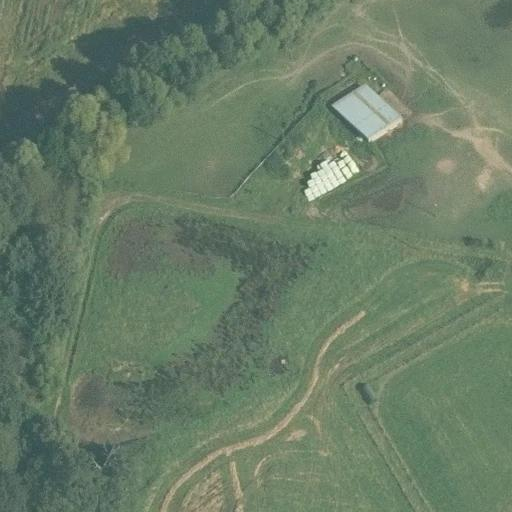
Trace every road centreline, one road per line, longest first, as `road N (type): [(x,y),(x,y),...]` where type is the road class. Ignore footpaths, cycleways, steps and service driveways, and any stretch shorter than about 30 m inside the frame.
road 1 (track): [(35,511),(107,217),(116,208),(148,205),(275,227)]
road 2 (track): [(511,266),(275,227)]
